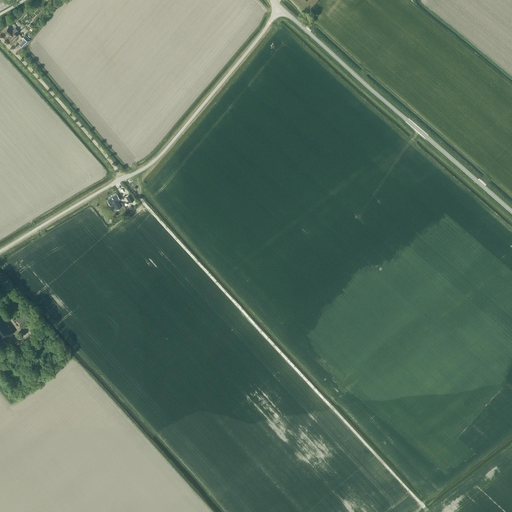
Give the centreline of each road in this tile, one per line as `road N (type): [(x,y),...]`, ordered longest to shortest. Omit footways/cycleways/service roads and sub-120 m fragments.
road 1 (track): [(0,37),(427,511)]
road 2 (unclassified): [(0,252),(155,162),(281,9)]
road 3 (tertiary): [(511,212),(281,9)]
